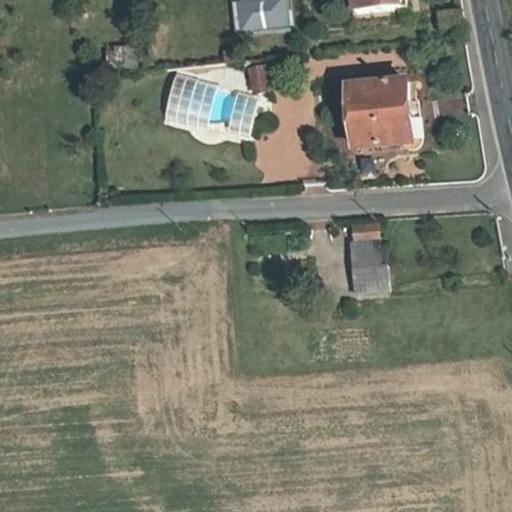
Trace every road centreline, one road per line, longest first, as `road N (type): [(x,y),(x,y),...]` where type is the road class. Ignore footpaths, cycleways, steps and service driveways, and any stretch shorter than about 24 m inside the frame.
road 1 (unclassified): [(0,230),(511,194)]
road 2 (tertiary): [(511,126),(484,0)]
